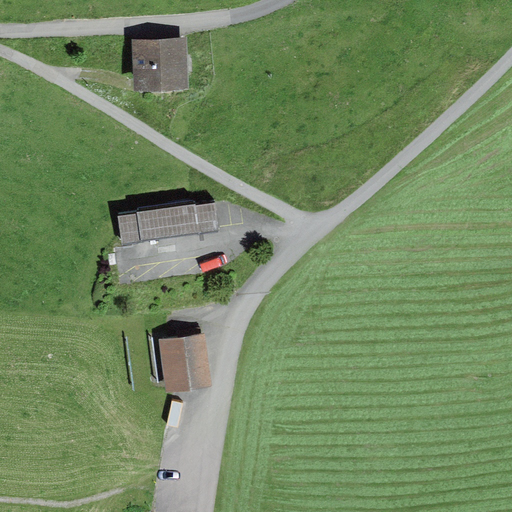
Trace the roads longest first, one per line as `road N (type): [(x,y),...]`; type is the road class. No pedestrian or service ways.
road 1 (track): [(206,503),(239,310),(313,230),(511,56)]
road 2 (track): [(0,49),(313,230)]
road 3 (track): [(278,0),(185,24),(0,35)]
